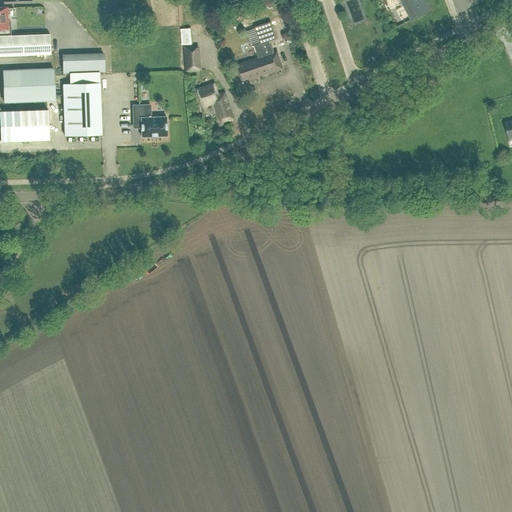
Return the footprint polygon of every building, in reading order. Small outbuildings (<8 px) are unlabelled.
[(400,0),(411,20),(428,11),(422,0),(400,0)] [(50,34),(11,36),(10,22),(9,20),(6,20),(6,7),(0,7),(0,56),(50,54),(50,34)] [(18,19),(18,8),(10,8),(10,18),(18,19)] [(253,43),(257,57),(235,65),(242,83),(284,69),(277,50),(274,51),(271,41),(276,39),(270,22),(256,27),(256,29),(247,32),(251,43),(253,43)] [(180,29),(182,45),(193,44),(192,28),(180,29)] [(182,53),(183,65),(186,64),(186,71),(202,70),(200,46),(195,46),(195,45),(184,46),(184,53),(182,53)] [(64,73),(107,72),(107,56),(64,57),(64,73)] [(4,102),(55,100),(53,69),(3,71),(4,102)] [(100,83),(62,85),(64,135),(101,134),(100,83)] [(220,123),(233,118),(225,92),(218,94),(214,83),(196,89),(203,107),(214,104),(220,123)] [(141,118),(141,137),(167,136),(166,117),(145,117),(144,104),(132,105),(133,119),(141,118)] [(0,129),(0,142),(49,140),(48,110),(0,111),(0,129)]
